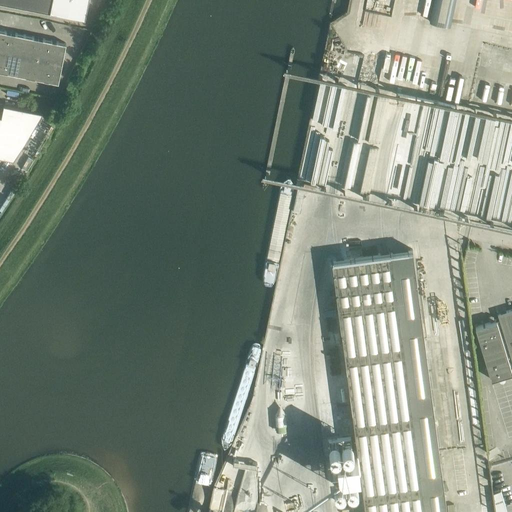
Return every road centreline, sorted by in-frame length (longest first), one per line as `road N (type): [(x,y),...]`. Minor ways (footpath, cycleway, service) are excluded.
road 1 (track): [(0,263),(58,175),(149,0)]
road 2 (unknown): [(0,84),(45,93),(65,56),(62,45),(0,30)]
